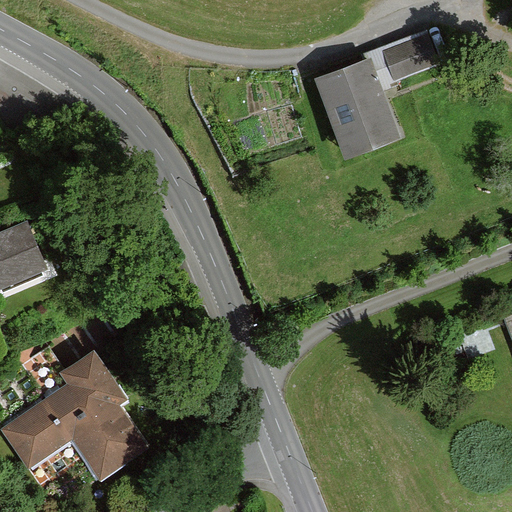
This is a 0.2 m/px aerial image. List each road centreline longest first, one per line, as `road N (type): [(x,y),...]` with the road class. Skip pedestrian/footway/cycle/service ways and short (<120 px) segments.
road 1 (residential): [(0,28),(100,88),(153,141),(202,227),(283,439)]
road 2 (track): [(432,0),(300,56),(232,55),(175,43),(87,0)]
road 3 (residential): [(283,439),(167,511)]
